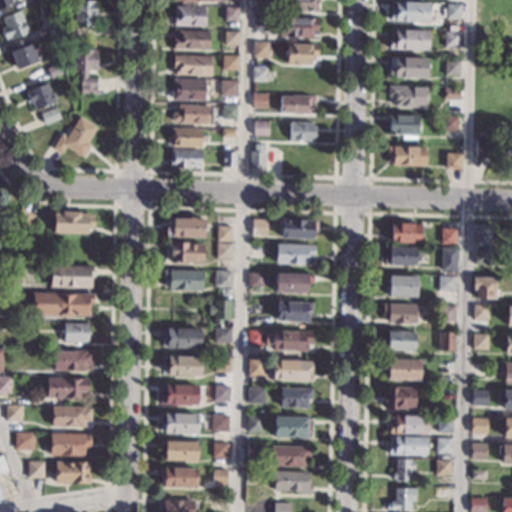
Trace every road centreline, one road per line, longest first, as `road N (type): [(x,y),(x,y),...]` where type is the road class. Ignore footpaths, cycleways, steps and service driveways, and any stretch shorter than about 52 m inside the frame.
road 1 (residential): [(511,201),(50,184),(19,173),(0,132)]
road 2 (residential): [(344,511),(355,0)]
road 3 (residential): [(126,511),(135,0)]
road 4 (residential): [(127,493),(0,511)]
